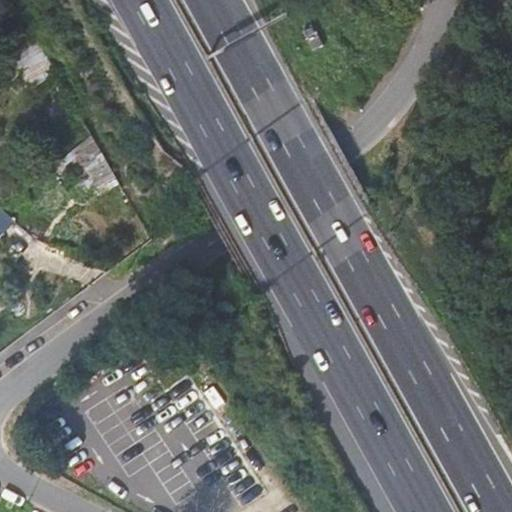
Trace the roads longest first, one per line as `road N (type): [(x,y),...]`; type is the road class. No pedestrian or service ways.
road 1 (unclassified): [(0,402),(186,273),(366,127),(423,64),(447,0)]
road 2 (motorway): [(139,0),(423,511)]
road 3 (motorway): [(497,511),(214,0)]
